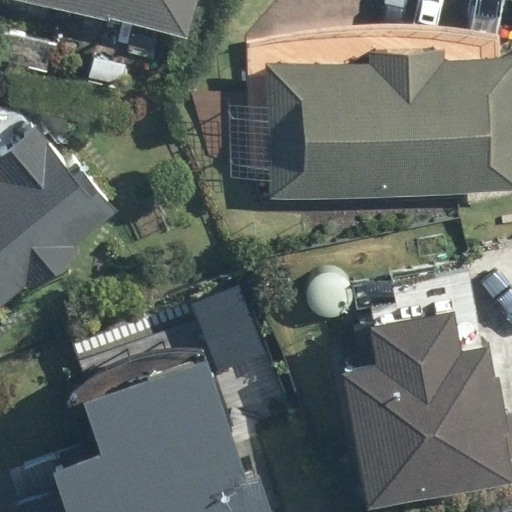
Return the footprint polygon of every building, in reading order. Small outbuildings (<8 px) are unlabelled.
[(39,0),(184,33),(192,0),(39,0)] [(262,57),(266,191),(511,183),(511,85),(511,48),(435,50),(435,39),(364,41),(365,53),(262,57)] [(61,159),(30,117),(0,139),(0,292),(22,277),(24,282),(75,243),(69,235),(109,205),(71,152),(61,159)] [(300,285),(299,290),(300,296),(301,301),(304,306),(307,311),(311,315),(316,318),(321,320),(326,322),(332,322),(338,321),(343,320),(348,318),(353,314),(357,310),(360,306),(362,301),(364,295),(364,289),(363,284),(362,278),(359,273),(356,269),(352,265),(347,262),(342,259),(337,258),(331,258),(326,258),(320,260),(315,262),(311,265),(307,269),(304,274),(301,279),(300,285)] [(336,365),(361,503),(511,477),(503,429),(499,431),(482,336),(455,341),(447,302),(364,317),(371,358),(336,365)] [(264,511),(249,462),(236,467),(198,352),(77,391),(93,441),(43,458),(53,489),(8,503),(10,511),(264,511)]
